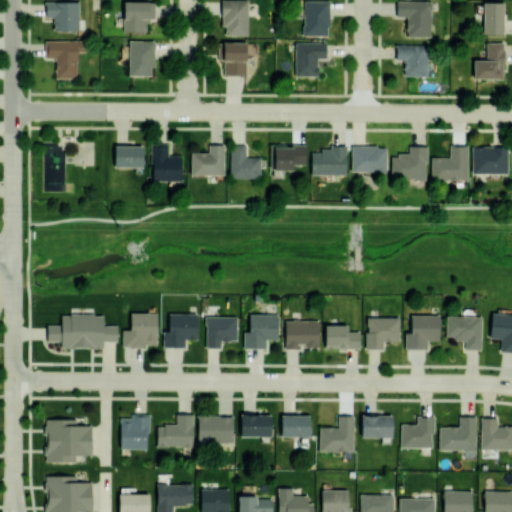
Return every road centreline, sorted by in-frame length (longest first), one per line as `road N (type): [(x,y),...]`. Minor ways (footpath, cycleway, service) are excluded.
road 1 (residential): [(13,110),(511,112)]
road 2 (residential): [(14,380),(511,386)]
road 3 (residential): [(14,252),(14,511)]
road 4 (residential): [(12,0),(14,252)]
